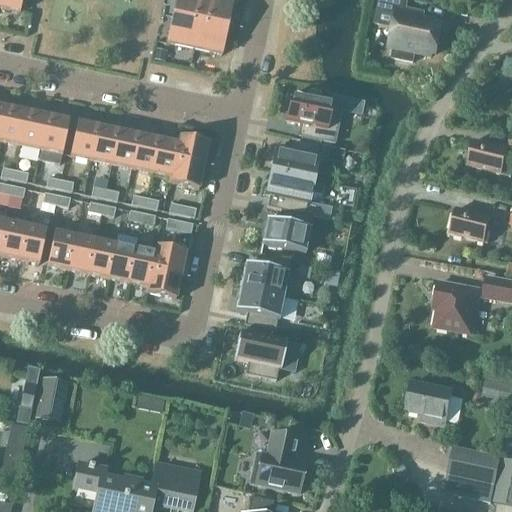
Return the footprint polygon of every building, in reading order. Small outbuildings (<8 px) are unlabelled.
[(0,0),(0,11),(18,15),(21,0),(0,0)] [(204,0),(175,0),(172,19),(199,24),(204,0)] [(227,30),(232,3),(218,0),(204,0),(199,24),(227,30)] [(442,28),(438,27),(438,24),(422,21),(424,15),(405,11),(407,0),(380,0),(378,13),(396,17),(393,31),(389,50),(393,50),(391,60),(413,65),(415,55),(431,58),(432,55),(436,56),(439,40),(442,28)] [(172,19),(166,46),(193,52),(199,24),(172,19)] [(193,52),(221,57),(227,30),(199,24),(193,52)] [(303,101),(292,99),(287,124),(300,127),(297,139),(334,146),(341,109),(318,104),(319,101),(304,98),(303,101)] [(0,145),(20,149),(27,114),(7,110),(0,145)] [(20,149),(40,153),(47,118),(27,114),(20,149)] [(40,153),(61,158),(68,122),(47,118),(40,153)] [(98,129),(77,124),(70,159),(90,164),(98,129)] [(118,133),(98,129),(90,164),(110,168),(118,133)] [(138,137),(118,133),(110,168),(130,172),(138,137)] [(158,141),(138,137),(130,172),(150,177),(158,141)] [(174,163),(179,140),(178,139),(177,145),(158,141),(150,177),(169,181),(168,186),(169,187),(174,163)] [(203,169),(208,146),(179,140),(174,163),(203,169)] [(271,166),(270,174),(272,174),(313,183),(318,160),(317,159),(319,148),(289,141),(286,153),(275,150),(271,166)] [(473,143),(467,168),(502,177),(510,179),(511,171),(511,152),(508,152),(473,143)] [(174,163),(169,187),(198,193),(203,169),(174,163)] [(0,180),(13,183),(15,174),(2,171),(0,180)] [(27,176),(15,174),(13,183),(25,186),(27,176)] [(304,218),(307,206),(308,207),(313,183),(272,174),(270,174),(268,182),(265,197),(276,200),(274,212),(280,213),(304,218)] [(45,190),(58,193),(60,183),(47,180),(45,190)] [(73,186),(60,183),(58,193),(71,196),(73,186)] [(12,189),(0,186),(0,196),(10,199),(12,189)] [(24,192),(12,189),(10,199),(22,202),(24,192)] [(90,200),(103,202),(105,193),(93,190),(90,200)] [(118,195),(105,193),(103,202),(116,205),(118,195)] [(57,199),(44,196),(42,206),(55,208),(57,199)] [(130,208),(143,211),(145,201),(132,198),(130,208)] [(70,201),(57,199),(55,208),(67,211),(70,201)] [(158,204),(145,201),(143,211),(156,214),(158,204)] [(102,208),(89,205),(87,215),(100,218),(102,208)] [(168,216),(181,219),(183,209),(170,206),(168,216)] [(115,211),(102,208),(100,218),(113,221),(115,211)] [(195,212),(183,209),(181,219),(193,222),(195,212)] [(456,211),(449,237),(484,245),(491,220),(456,211)] [(278,225),(266,222),(265,223),(266,223),(261,246),(260,247),(305,256),(305,255),(309,233),(310,233),(310,231),(308,231),(310,219),(304,218),(280,213),(278,225)] [(142,216),(129,214),(127,224),(140,226),(142,216)] [(155,219),(142,216),(140,226),(153,229),(155,219)] [(179,224),(167,222),(165,232),(177,234),(179,224)] [(0,243),(0,259),(17,263),(24,228),(4,223),(0,243)] [(192,227),(179,224),(177,234),(190,237),(192,227)] [(17,263),(38,267),(45,232),(24,228),(17,263)] [(75,238),(54,234),(46,269),(67,274),(75,238)] [(67,274),(87,278),(95,242),(75,238),(67,274)] [(115,247),(95,242),(87,278),(107,282),(115,247)] [(107,282),(127,286),(135,251),(115,247),(107,282)] [(146,296),(151,273),(156,249),(155,249),(154,255),(135,251),(127,286),(146,290),(145,296),(146,296)] [(180,279),(185,255),(156,249),(151,273),(180,279)] [(244,267),(239,290),(288,300),(293,277),(286,275),(289,264),(258,257),(256,269),(244,267)] [(511,271),(504,270),(501,283),(511,285),(511,271)] [(146,296),(175,302),(180,279),(151,273),(146,296)] [(434,330),(471,337),(478,299),(511,305),(511,285),(501,283),(486,281),(484,294),(438,285),(435,303),(436,303),(436,302),(439,303),(434,330)] [(288,301),(288,300),(239,290),(234,314),(246,316),(244,328),(274,334),(276,323),(278,323),(283,300),(288,301)] [(239,338),(234,360),(233,363),(247,366),(245,377),(275,384),(278,372),(280,373),(286,345),(239,335),(239,338)] [(37,389),(40,374),(28,371),(24,386),(37,389)] [(511,384),(486,379),(482,398),(510,404),(511,392),(511,384)] [(67,386),(44,381),(35,421),(59,426),(67,386)] [(405,414),(421,418),(420,424),(445,429),(453,394),(411,385),(405,414)] [(247,486),(298,497),(304,466),(293,463),(297,442),(270,436),(266,458),(255,455),(247,486)] [(9,450),(4,473),(18,476),(23,453),(9,450)] [(453,450),(451,459),(449,469),(443,495),(490,505),(500,461),(453,450)] [(511,463),(501,461),(493,503),(511,507),(511,463)] [(73,492),(96,496),(93,511),(150,511),(152,507),(177,511),(191,511),(199,476),(155,467),(150,491),(103,481),(104,473),(78,468),(73,492)] [(251,497),(248,511),(270,511),(273,502),(251,497)]
